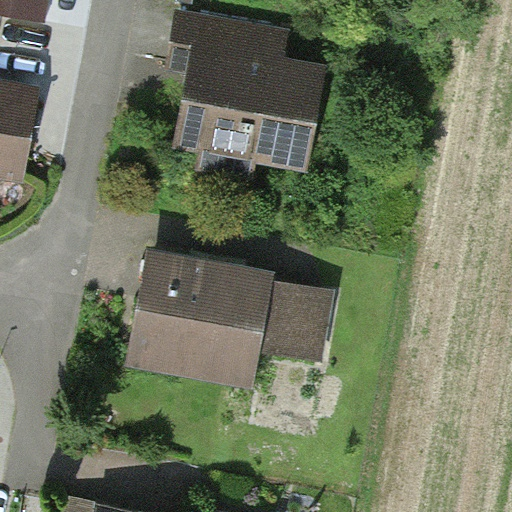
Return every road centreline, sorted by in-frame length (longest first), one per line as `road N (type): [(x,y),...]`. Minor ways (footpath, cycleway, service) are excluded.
road 1 (residential): [(53,292),(113,0)]
road 2 (residential): [(29,473),(53,292)]
